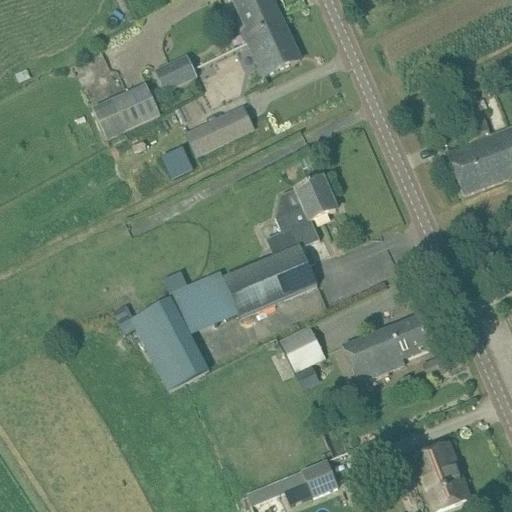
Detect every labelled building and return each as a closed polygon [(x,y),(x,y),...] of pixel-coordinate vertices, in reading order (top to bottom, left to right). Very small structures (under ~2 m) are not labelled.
[(262,32),(282,23),(270,0),(232,0),(247,30),(242,32),(248,46),(265,38),(262,32)] [(264,80),(282,71),(300,62),(282,23),(262,32),(265,38),(248,46),(264,80)] [(165,94),(196,80),(187,60),(156,74),(165,94)] [(161,117),(147,86),(93,112),(108,143),(161,117)] [(463,199),(482,192),(511,180),(511,149),(506,133),(491,139),(474,95),(466,98),(447,105),(464,148),(446,155),(463,199)] [(244,109),(186,139),(196,160),(255,130),(244,109)] [(182,149),(161,160),(172,183),(193,172),(182,149)] [(283,236),(267,243),(274,260),(300,249),(301,251),(320,243),(311,224),(336,213),(322,180),(297,192),(305,209),(277,222),(283,236)] [(226,286),(222,288),(226,298),(231,296),(241,320),(317,287),(301,251),(300,249),(274,260),(224,281),(226,286)] [(425,316),(407,323),(344,350),(359,387),(405,367),(403,362),(438,347),(425,316)] [(311,328),(278,343),(280,347),(275,349),(278,357),(285,355),(294,374),(326,360),(311,328)] [(449,374),(443,358),(424,366),(423,367),(429,382),(431,381),(449,374)] [(315,367),(297,373),(303,393),(322,387),(315,367)] [(419,472),(414,474),(425,502),(430,500),(434,511),(443,511),(467,503),(446,449),(434,453),(415,461),(419,472)] [(247,496),(252,511),(273,511),(312,496),(314,501),(339,491),(327,462),(247,496)]
